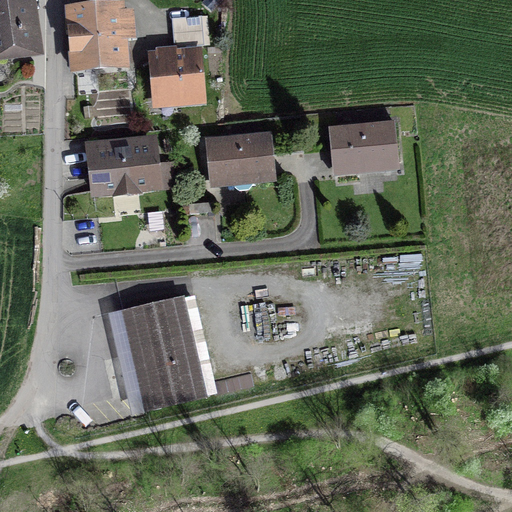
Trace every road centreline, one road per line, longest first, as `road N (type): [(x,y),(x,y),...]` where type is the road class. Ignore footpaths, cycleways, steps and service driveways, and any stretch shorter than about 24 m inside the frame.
road 1 (track): [(414,463),(359,435),(112,457),(52,454),(26,407)]
road 2 (residential): [(55,0),(54,265),(26,407)]
